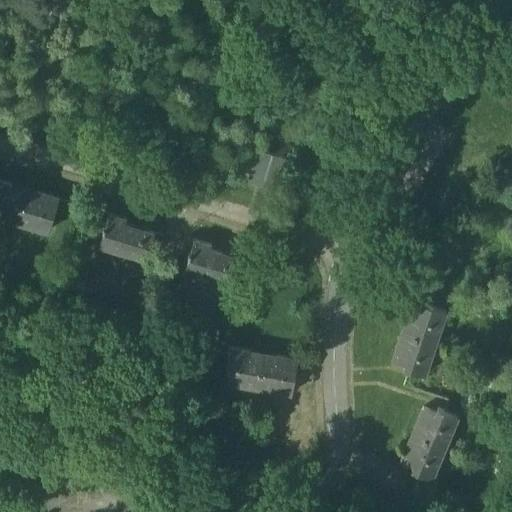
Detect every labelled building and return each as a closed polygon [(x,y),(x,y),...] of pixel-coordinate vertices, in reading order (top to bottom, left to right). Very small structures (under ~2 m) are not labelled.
[(0,215),(45,226),(54,192),(0,178),(0,215)] [(94,243),(142,259),(152,228),(104,212),(94,243)] [(186,240),(181,274),(216,279),(221,244),(186,240)] [(386,363),(423,373),(440,309),(403,299),(386,363)] [(286,391),(291,355),(238,348),(236,364),(221,362),(219,381),(286,391)] [(409,465),(406,473),(429,480),(452,414),(414,401),(394,460),(409,465)]
